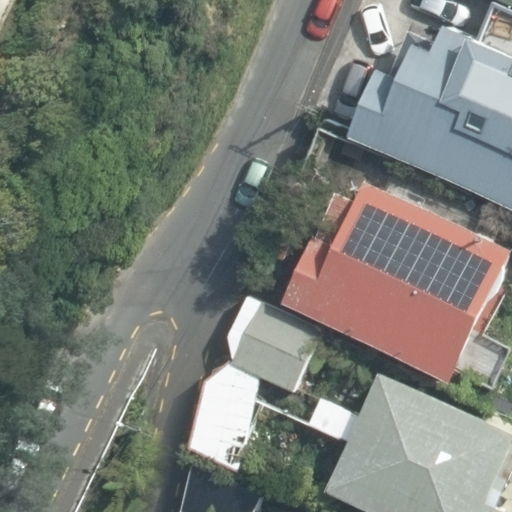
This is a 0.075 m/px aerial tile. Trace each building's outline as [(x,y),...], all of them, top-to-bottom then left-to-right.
[(357,137),(511,207),(511,9),(499,4),(483,40),(457,28),(430,89),(388,69),(357,137)] [(308,172),(366,197),(363,203),(344,194),(323,240),(319,238),(288,303),(459,383),(511,269),(511,248),(383,188),(394,162),(326,132),(308,172)] [(196,448),(246,472),(266,377),(298,392),(328,330),(253,295),(233,336),(237,361),(210,381),(196,448)] [(511,511),(511,507),(508,505),(511,497),(511,427),(391,371),(369,417),(325,397),(313,423),(357,443),(335,489),(384,511),(511,511)] [(260,511),(270,492),(198,458),(187,509),(192,511),(260,511)]
